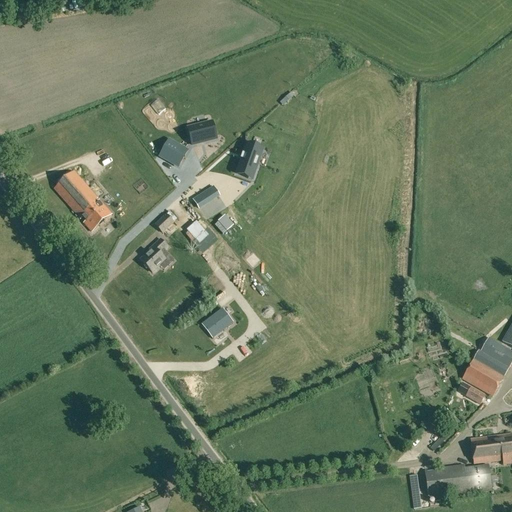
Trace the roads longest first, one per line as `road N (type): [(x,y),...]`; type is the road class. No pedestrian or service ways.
road 1 (unclassified): [(0,181),(256,511)]
road 2 (track): [(0,129),(253,34),(278,35),(317,53),(310,71),(287,83)]
